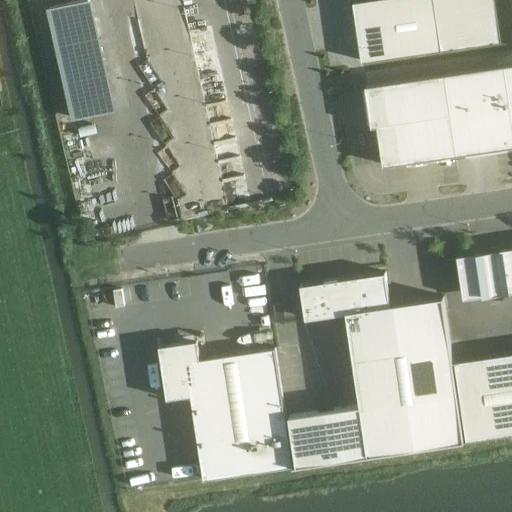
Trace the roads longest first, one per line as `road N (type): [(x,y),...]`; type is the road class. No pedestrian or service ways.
road 1 (unclassified): [(338,225),(0,280)]
road 2 (unclassified): [(290,0),(338,225)]
road 3 (unclassified): [(338,225),(511,199)]
